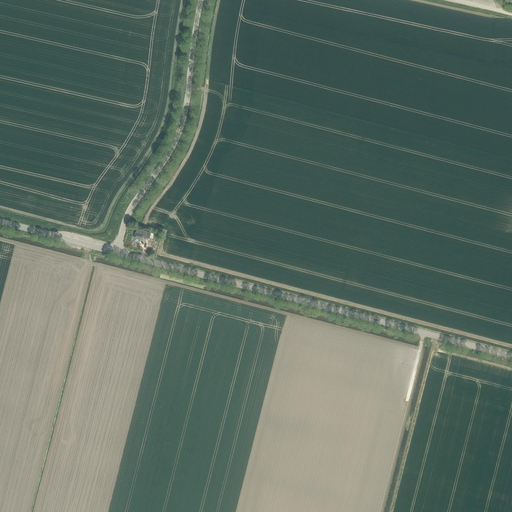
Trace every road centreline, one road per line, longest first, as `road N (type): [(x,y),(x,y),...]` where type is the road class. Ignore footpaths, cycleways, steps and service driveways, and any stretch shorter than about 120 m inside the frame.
road 1 (tertiary): [(116,253),(511,356)]
road 2 (tertiary): [(116,253),(131,206),(180,123),(199,0)]
road 3 (tertiary): [(116,253),(0,222)]
